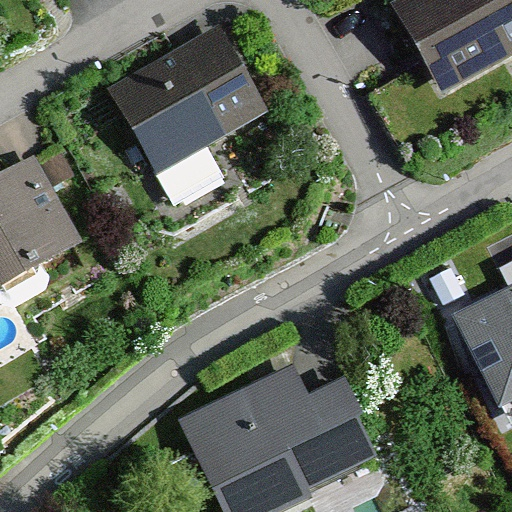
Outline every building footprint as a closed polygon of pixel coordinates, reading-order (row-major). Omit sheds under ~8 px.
[(511,0),(388,0),(440,100),(511,62),(511,0)] [(228,19),(107,81),(153,171),(274,109),(228,19)] [(41,151),(0,170),(0,291),(88,251),(41,151)] [(511,286),(440,321),(486,416),(511,403),(511,286)] [(293,364),(181,420),(228,511),(277,511),(386,457),(343,375),(307,393),(293,364)]
